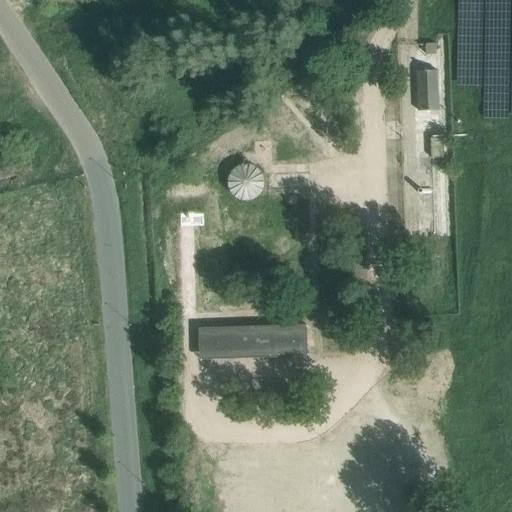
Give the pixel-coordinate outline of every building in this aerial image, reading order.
[(436,54),(435,44),(425,44),(425,55),(436,54)] [(438,70),(417,71),(419,111),(439,110),(438,70)] [(427,131),(415,131),(416,158),(428,158),(427,131)] [(444,138),(431,139),(432,158),(445,158),(444,138)] [(249,165),(245,165),(242,165),(239,166),(236,167),(233,169),(231,172),(229,175),(228,178),(227,181),(227,184),(227,188),(229,191),(230,194),(233,196),(235,198),(238,200),(241,201),(245,201),(248,201),(252,200),(255,199),(257,197),(260,194),(262,191),(263,188),(263,185),(264,182),(263,178),(262,175),(260,172),(258,170),(255,168),(252,166),(249,165)] [(306,325),(234,327),(235,359),(307,357),(306,325)]
